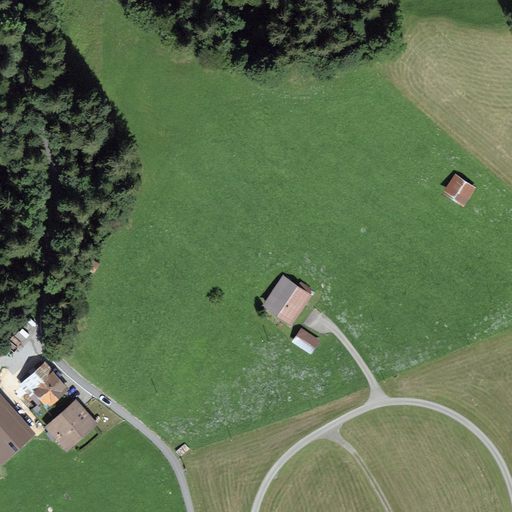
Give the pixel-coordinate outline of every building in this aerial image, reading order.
[(473,188),(457,177),(448,190),(464,201),(473,188)] [(303,306),(298,303),(303,296),(306,292),(283,275),(279,280),(281,281),(272,295),(270,293),(265,300),(284,314),(282,316),(291,323),(303,306)] [(310,350),(318,339),(303,329),(295,340),(310,350)] [(63,386),(45,365),(27,381),(46,402),(63,386)] [(0,458),(28,433),(0,401),(0,458)] [(66,444),(91,422),(76,405),(51,427),(66,444)]
